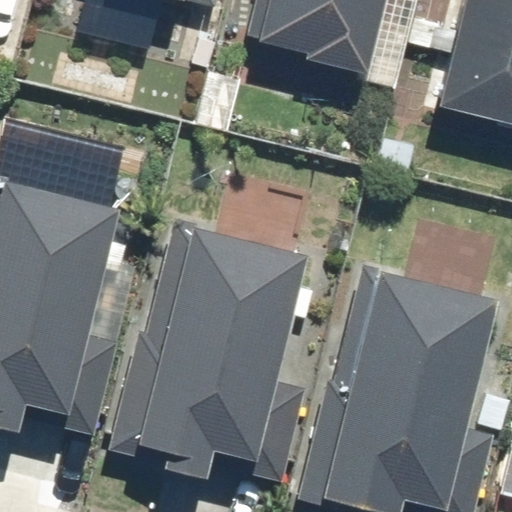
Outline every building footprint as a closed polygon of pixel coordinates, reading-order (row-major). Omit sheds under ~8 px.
[(259,0),(253,31),(313,45),(312,51),(374,66),(389,0),(259,0)] [(511,0),(469,0),(445,97),(511,113),(511,0)] [(74,405),(125,199),(0,167),(0,416),(25,423),(32,394),(74,405)] [(263,450),(313,247),(179,215),(152,329),(141,326),(112,445),(211,469),(219,439),(263,450)] [(453,500),(502,292),(364,260),(337,376),(332,375),(304,494),(336,502),(339,490),(406,506),(410,490),(453,500)]
